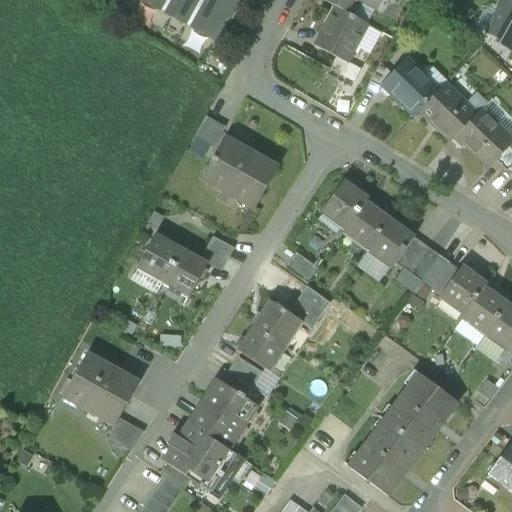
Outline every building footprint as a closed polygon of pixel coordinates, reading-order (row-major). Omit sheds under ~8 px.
[(139,0),(214,41),(226,19),(229,21),(239,2),(236,0),(139,0)] [(324,0),(323,2),(336,9),(349,16),(357,0),(375,10),(380,0),(324,0)] [(511,2),(507,0),(506,0),(501,10),(499,9),(494,18),(496,19),(487,35),(499,41),(497,45),(511,53),(511,2)] [(349,16),(336,9),(315,48),(335,59),(346,65),(347,63),(367,26),(349,16)] [(360,71),(347,63),(346,65),(335,59),(329,71),(353,84),(360,71)] [(392,76),(381,87),(383,89),(399,104),(400,103),(412,114),(410,115),(413,118),(418,112),(438,92),(407,61),(392,76)] [(380,64),(365,91),(376,96),(383,89),(381,87),(392,76),(380,64)] [(438,92),(418,112),(450,143),(452,140),(476,116),(444,86),(438,92)] [(511,142),(481,112),(476,116),(452,140),(461,149),(464,146),(488,169),(495,162),(511,145),(511,142)] [(225,129),(205,118),(193,139),(213,150),(225,129)] [(277,169),(224,139),(201,181),(224,195),(254,211),(277,169)] [(511,145),(495,162),(511,178),(511,145)] [(354,190),(345,183),(343,182),(321,214),(323,215),(325,212),(346,227),(341,233),(343,235),(365,203),(368,199),(366,198),(366,199),(356,191),(357,191),(355,190),(354,190)] [(376,211),(365,203),(343,235),(344,236),(346,233),(368,248),(366,251),(367,252),(390,220),(388,219),(378,213),(378,212),(376,211)] [(400,228),(391,221),(390,220),(367,252),(368,253),(371,250),(393,267),(394,265),(413,239),(414,238),(412,236),(412,237),(402,229),(403,229),(401,227),(400,228)] [(181,251),(155,236),(136,270),(137,271),(139,268),(162,281),(161,284),(162,285),(181,251)] [(233,250),(212,239),(207,249),(227,261),(233,250)] [(413,239),(394,265),(408,275),(428,249),(413,239)] [(227,261),(207,249),(200,261),(207,265),(207,266),(221,273),(227,261)] [(428,249),(408,275),(419,283),(438,257),(428,249)] [(181,251),(162,285),(163,285),(165,282),(188,295),(187,298),(189,299),(207,266),(207,265),(200,261),(181,251)] [(317,270),(296,255),(287,267),(308,282),(317,270)] [(438,257),(419,283),(429,290),(449,264),(438,257)] [(449,264),(429,290),(439,297),(459,271),(449,264)] [(473,275),(464,269),(464,268),(462,267),(459,271),(439,297),(439,299),(441,300),(443,297),(464,312),(460,318),(461,319),(484,288),(486,284),(485,283),(485,284),(475,277),(475,276),(473,275)] [(329,305),(306,288),(299,300),(321,316),(329,305)] [(495,296),(484,289),(484,288),(461,319),(462,320),(464,317),(486,333),(484,336),(485,337),(508,305),(507,304),(506,304),(497,297),(495,296)] [(321,316),(299,300),(288,315),(298,322),(298,323),(311,331),(321,316)] [(288,315),(269,302),(252,327),(281,346),(282,347),(298,323),(298,322),(288,315)] [(511,308),(509,306),(510,306),(508,305),(485,337),(486,338),(489,335),(509,349),(507,353),(510,354),(511,351),(511,308)] [(281,346),(252,327),(235,352),(264,371),(281,346)] [(511,351),(510,354),(507,353),(502,360),(511,366),(511,351)] [(138,385),(86,356),(62,398),(115,427),(119,420),(138,385)] [(261,375),(237,358),(227,374),(247,387),(252,390),(261,375)] [(418,377),(385,421),(373,412),(372,414),(422,451),(423,450),(423,449),(455,405),(456,405),(457,404),(413,371),(412,373),(418,377)] [(247,387),(227,374),(220,384),(243,399),(244,398),(241,396),(247,387)] [(220,384),(216,382),(188,426),(228,452),(229,451),(257,408),(243,399),(220,384)] [(422,451),(372,414),(371,415),(383,424),(349,468),(344,464),(343,465),(387,498),(388,497),(387,496),(421,452),(422,451)] [(115,427),(107,441),(119,447),(131,427),(119,420),(115,427)] [(228,452),(188,426),(179,439),(174,436),(168,446),(172,449),(163,463),(166,465),(191,481),(210,494),(222,476),(230,481),(244,461),(229,451),(228,452)] [(131,427),(119,447),(130,454),(143,434),(131,427)] [(511,443),(488,475),(511,492),(511,443)] [(191,481),(166,465),(159,475),(164,479),(182,492),(183,493),(191,481)] [(164,479),(141,511),(168,511),(182,492),(164,479)] [(368,501),(351,487),(344,496),(362,510),(368,501)] [(344,496),(331,511),(359,511),(362,510),(344,496)] [(306,511),(289,499),(279,511),(306,511)]
